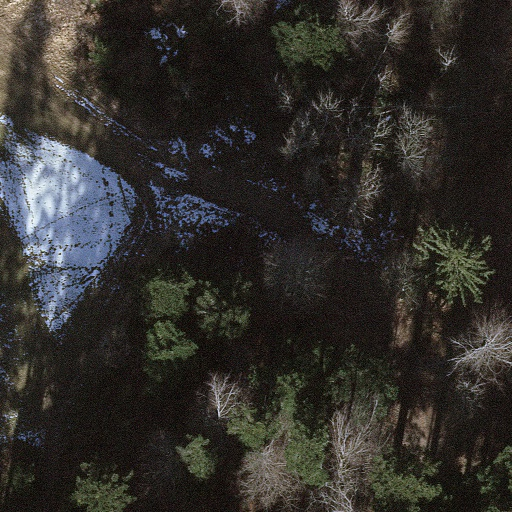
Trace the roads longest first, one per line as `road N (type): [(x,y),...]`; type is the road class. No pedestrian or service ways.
road 1 (track): [(179,178),(374,350),(431,511)]
road 2 (track): [(179,178),(0,81)]
